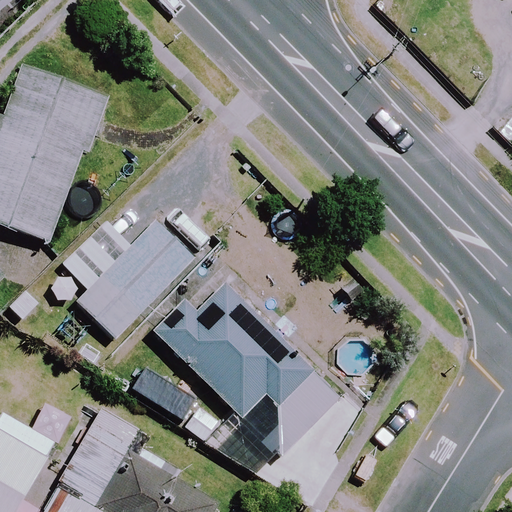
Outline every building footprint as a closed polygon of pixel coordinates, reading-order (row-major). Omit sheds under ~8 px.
[(104,113),(21,76),(0,122),(0,230),(43,250),(104,113)] [(132,251),(106,225),(61,269),(86,295),(75,306),(111,343),(189,266),(154,230),(132,251)] [(154,343),(255,437),(271,451),(294,426),(278,412),(310,377),(220,293),(195,320),(184,310),(154,343)] [(212,511),(126,458),(138,436),(90,410),(56,472),(62,475),(41,511),(212,511)] [(0,511),(14,511),(44,463),(0,436),(0,511)]
